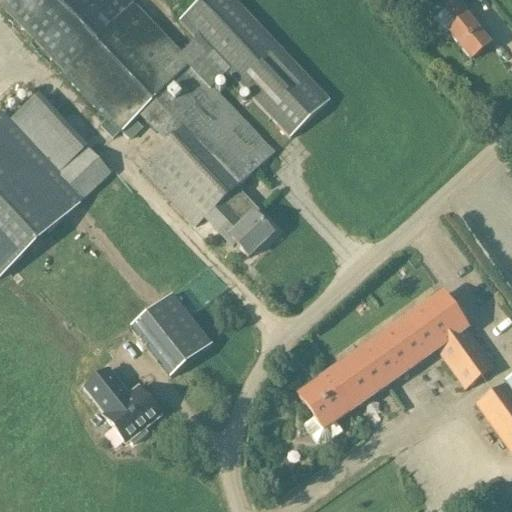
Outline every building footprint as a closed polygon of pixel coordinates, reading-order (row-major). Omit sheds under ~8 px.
[(224,242),(228,238),(247,259),(271,235),(252,215),(257,210),(236,190),(274,154),(213,89),(228,75),(291,141),(330,103),(232,0),(206,0),(181,25),(198,43),(182,57),(128,0),(2,0),(0,2),(0,8),(121,133),(138,118),(166,146),(140,171),(195,229),(203,221),(224,242)] [(452,0),(443,8),(458,26),(449,33),(472,61),(490,47),(478,33),(484,28),(460,0),(452,0)] [(0,278),(82,202),(110,176),(38,95),(8,123),(2,114),(0,115),(0,278)] [(80,210),(88,218),(116,194),(108,186),(80,210)] [(114,195),(96,215),(105,223),(123,203),(114,195)] [(442,297),(299,399),(314,420),(304,427),(317,445),(325,446),(342,434),(335,425),(348,416),(360,407),(437,352),(465,392),(493,372),(465,332),(466,331),(442,297)] [(172,298),(131,330),(170,380),(211,348),(172,298)] [(107,372),(84,391),(105,417),(103,418),(125,446),(129,443),(132,447),(146,436),(143,432),(160,418),(138,391),(128,398),(107,372)] [(511,398),(503,387),(476,407),(511,456),(511,398)]
